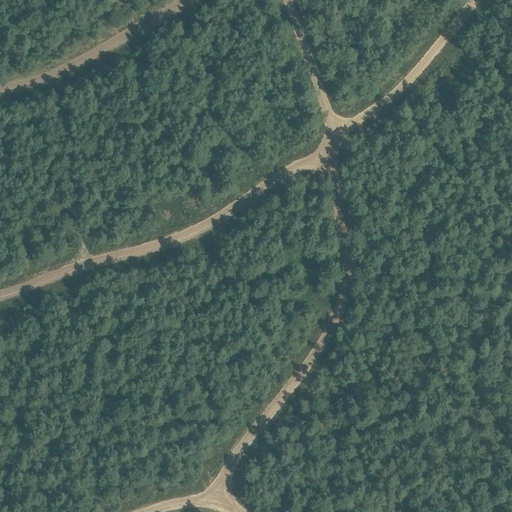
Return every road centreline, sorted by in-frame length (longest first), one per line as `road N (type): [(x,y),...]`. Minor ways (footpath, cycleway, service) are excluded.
road 1 (track): [(476,0),(397,92),(323,152),(203,227),(0,295)]
road 2 (track): [(151,511),(215,497),(335,318),(346,250),(323,152)]
road 3 (track): [(185,0),(61,70),(0,90)]
road 4 (track): [(336,136),(287,0)]
